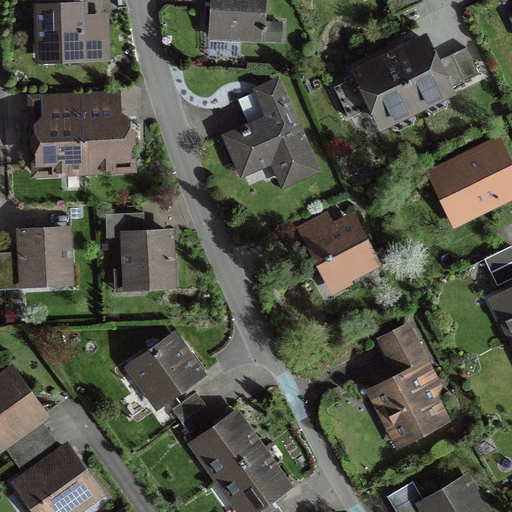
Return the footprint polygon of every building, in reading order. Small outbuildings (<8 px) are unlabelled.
[(264,0),(185,0),(211,2),(208,37),(262,41),(262,31),(265,32),(265,28),(263,28),(264,0)] [(385,0),(394,15),(420,2),(418,0),(385,0)] [(38,58),(104,56),(102,21),(82,22),(82,7),(36,9),(37,31),(34,35),(37,38),(38,58)] [(381,126),(417,108),(448,93),(447,90),(434,64),(423,41),(408,48),(392,56),(391,57),(374,65),(356,74),(358,79),(335,90),(349,117),(371,106),(381,126)] [(463,83),(478,76),(465,48),(458,52),(450,56),(434,64),(447,90),(463,83)] [(314,170),(276,83),(249,95),(261,123),(226,138),(238,165),(257,157),(261,165),(272,160),(283,184),(314,170)] [(115,114),(80,115),(83,171),(109,170),(109,159),(125,158),(129,161),(129,169),(130,169),(130,160),(125,157),(125,148),(129,144),(128,134),(124,130),(124,123),(115,115),(115,114)] [(55,162),(55,173),(83,171),(80,115),(45,117),(45,118),(37,127),(37,134),(33,139),(34,149),(38,153),(38,160),(34,165),(35,174),(36,173),(36,166),(38,162),(55,162)] [(466,215),(467,216),(511,193),(511,188),(491,145),(476,152),(476,151),(433,172),(456,220),(466,215)] [(168,234),(142,235),(141,215),(106,216),(107,238),(123,237),(125,271),(114,272),(115,292),(142,290),(141,284),(171,283),(168,234)] [(336,284),(375,264),(356,228),(349,231),(344,222),(307,242),(320,267),(326,264),(336,284)] [(20,233),(21,255),(24,282),(68,280),(65,231),(20,233)] [(490,273),(496,287),(511,278),(511,252),(510,247),(483,260),(490,273)] [(509,314),(502,318),(511,339),(511,290),(501,296),(509,314)] [(380,344),(389,360),(417,346),(408,329),(380,344)] [(155,406),(156,407),(200,376),(185,354),(183,356),(172,340),(132,369),(158,404),(155,406)] [(401,440),(443,418),(418,370),(376,392),(401,440)] [(0,379),(0,446),(42,417),(10,372),(0,379)] [(207,410),(203,405),(199,400),(195,393),(170,410),(179,422),(188,434),(212,417),(207,410)] [(269,466),(259,451),(248,437),(251,435),(235,413),(225,421),(190,445),(191,447),(195,444),(219,479),(214,483),(215,484),(220,480),(243,511),(279,511),(276,507),(274,509),(268,500),(273,497),(287,486),(272,464),(269,466)] [(36,511),(71,511),(97,494),(65,449),(17,484),(36,511)] [(426,511),(482,511),(463,479),(423,502),(411,482),(386,498),(394,511),(419,511),(425,509),(426,511)]
